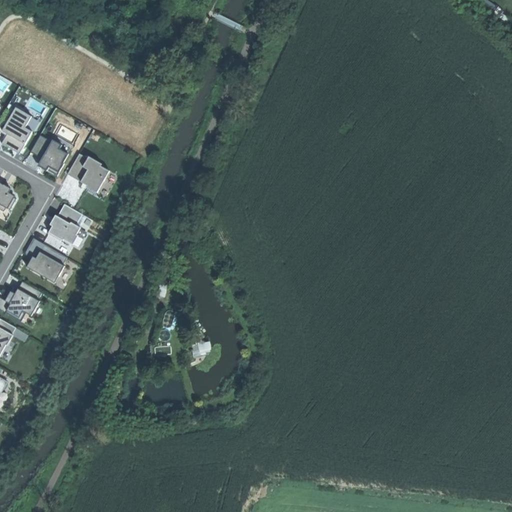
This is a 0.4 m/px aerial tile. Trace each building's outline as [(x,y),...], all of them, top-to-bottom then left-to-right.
[(28,103),(35,109),(40,102),(33,97),(28,103)] [(7,133),(23,143),(30,132),(23,128),(29,116),(15,108),(2,130),(7,133)] [(23,143),(7,133),(2,143),(10,148),(18,152),(23,143)] [(31,150),(42,157),(51,143),(40,136),(31,150)] [(42,157),(38,164),(42,166),(45,169),(47,165),(57,171),(62,163),(60,162),(65,155),(57,149),(60,145),(53,141),(51,143),(42,157)] [(79,154),(68,174),(74,177),(80,181),(87,169),(82,166),(87,158),(79,154)] [(87,169),(80,181),(87,185),(86,186),(96,191),(108,171),(99,166),(100,164),(88,156),(87,158),(82,166),(87,169)] [(0,203),(7,207),(13,196),(7,192),(9,188),(3,184),(0,182),(0,203)] [(49,230),(72,243),(77,235),(75,234),(79,227),(70,222),(69,224),(55,216),(52,220),(50,224),(52,225),(49,230)] [(30,262),(27,267),(55,282),(65,265),(40,252),(36,258),(33,257),(30,262)] [(21,281),(17,289),(38,301),(43,293),(21,281)] [(22,310),(31,315),(38,301),(17,289),(14,294),(9,303),(10,304),(7,310),(19,317),(22,310)] [(7,296),(4,300),(9,303),(14,294),(9,291),(7,296)] [(7,310),(10,304),(9,303),(4,300),(0,298),(0,308),(6,312),(7,310)] [(0,318),(0,327),(12,335),(16,328),(0,318)] [(0,353),(5,344),(6,345),(12,335),(0,327),(0,353)]
